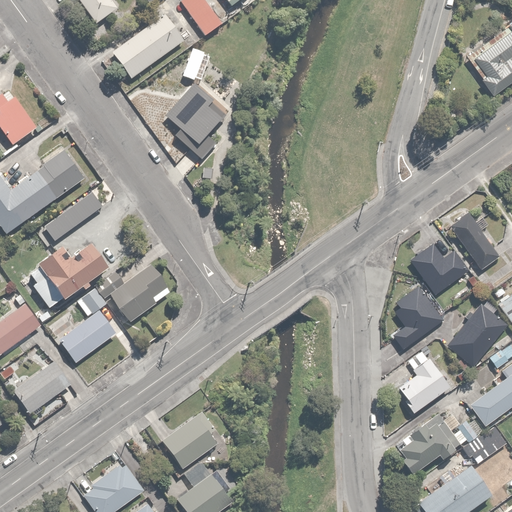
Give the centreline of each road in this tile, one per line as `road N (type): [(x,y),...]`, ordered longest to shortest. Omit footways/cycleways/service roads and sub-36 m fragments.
road 1 (residential): [(12,0),(238,323)]
road 2 (tertiary): [(238,323),(0,493)]
road 3 (residential): [(366,511),(350,285),(334,253)]
road 4 (residential): [(440,0),(402,137),(403,171),(416,194)]
